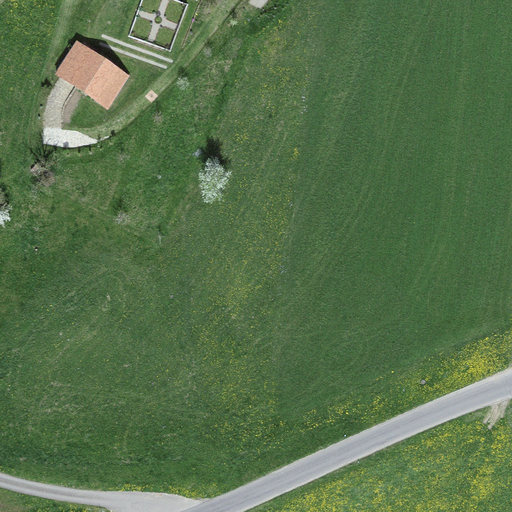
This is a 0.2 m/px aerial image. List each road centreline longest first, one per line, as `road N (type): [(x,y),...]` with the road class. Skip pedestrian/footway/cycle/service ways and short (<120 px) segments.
road 1 (tertiary): [(511,383),(217,511)]
road 2 (track): [(506,385),(447,511)]
